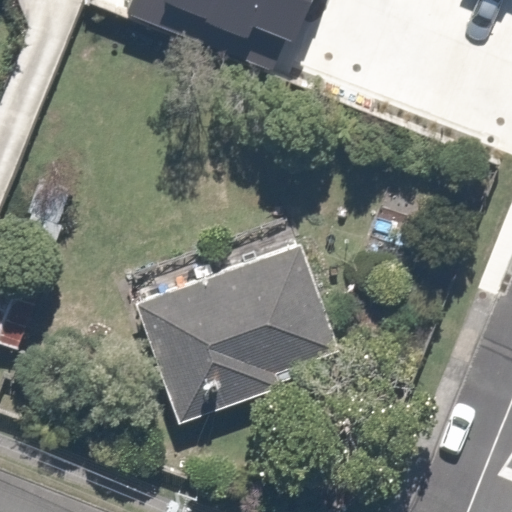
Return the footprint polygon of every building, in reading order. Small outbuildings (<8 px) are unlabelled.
[(67,0),(5,0),(59,21),(67,0)] [(442,0),(289,0),(412,61),(442,0)] [(0,236),(0,240),(42,258),(74,183),(30,165),(0,236)] [(245,246),(80,323),(145,460),(250,411),(243,397),(304,368),(245,246)] [(52,282),(0,258),(0,342),(20,352),(52,282)]
